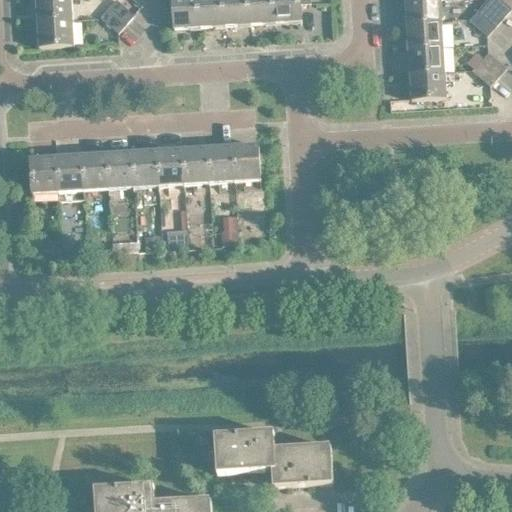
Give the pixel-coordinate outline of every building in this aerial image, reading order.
[(37,0),(39,23),(74,20),(72,0),(37,0)] [(201,29),(199,0),(173,0),(175,31),(201,29)] [(224,0),(199,0),(201,29),(226,27),(224,0)] [(249,0),(224,0),(226,27),(252,26),(249,0)] [(249,0),(252,26),(277,24),(275,0),(249,0)] [(275,0),(277,24),(313,22),(311,0),(275,0)] [(408,0),(406,0),(408,25),(443,23),(441,0),(408,0)] [(489,0),(486,3),(478,12),(496,28),(504,19),(511,10),(500,0),(489,0)] [(118,1),(110,9),(128,26),(136,17),(118,1)] [(128,26),(110,9),(102,18),(120,34),(128,26)] [(496,28),(478,12),(470,21),(488,38),(496,28)] [(74,20),(39,23),(40,49),(76,47),(74,20)] [(408,25),(409,50),(445,48),(443,23),(408,25)] [(409,50),(411,76),(446,73),(445,48),(409,50)] [(489,54),(481,63),(499,79),(507,70),(489,54)] [(499,79),(481,63),(473,72),(491,88),(499,79)] [(446,73),(411,76),(412,102),(448,100),(446,73)] [(260,147),(234,148),(236,184),(262,182),(260,147)] [(234,148),(209,150),(211,186),(236,184),(234,148)] [(209,150),(183,151),(186,187),(211,186),(209,150)] [(183,151),(158,153),(160,189),(186,187),(183,151)] [(158,153),(133,154),(135,190),(160,189),(158,153)] [(133,154),(108,156),(110,192),(135,190),(133,154)] [(108,156),(83,157),(85,193),(110,192),(108,156)] [(83,157),(58,159),(60,195),(85,193),(83,157)] [(60,195),(58,159),(31,160),(33,196),(60,195)] [(239,231),(223,232),(224,247),(240,247),(239,231)] [(162,237),(146,238),(147,253),(163,253),(162,237)] [(189,243),(170,244),(170,252),(170,253),(189,253),(189,251),(189,243)] [(62,248),(41,250),(41,260),(63,259),(62,248)] [(274,473),(275,489),(328,486),(325,448),(276,451),(275,434),(221,437),(224,476),(274,473)] [(206,511),(205,501),(156,504),(155,488),(101,491),(102,511),(206,511)]
